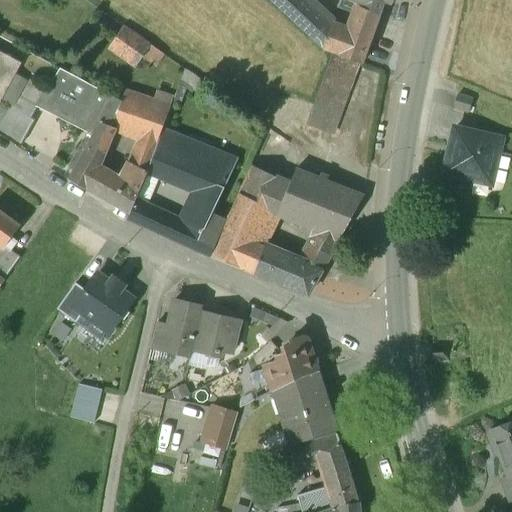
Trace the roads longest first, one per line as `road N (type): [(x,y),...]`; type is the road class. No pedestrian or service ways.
road 1 (tertiary): [(0,151),(164,252),(261,293),(382,333),(398,330)]
road 2 (tertiary): [(398,330),(400,166),(434,0)]
road 3 (track): [(164,252),(103,511)]
road 4 (tertiary): [(440,511),(407,396),(398,330)]
